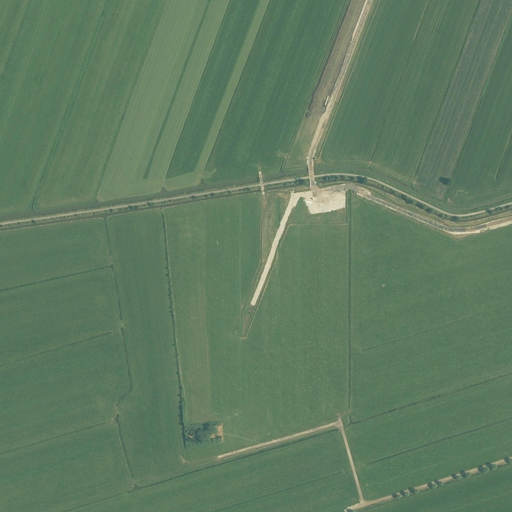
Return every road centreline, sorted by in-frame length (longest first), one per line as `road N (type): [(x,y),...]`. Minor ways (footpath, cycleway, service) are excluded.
road 1 (track): [(511,458),(348,511)]
road 2 (track): [(340,422),(220,457)]
